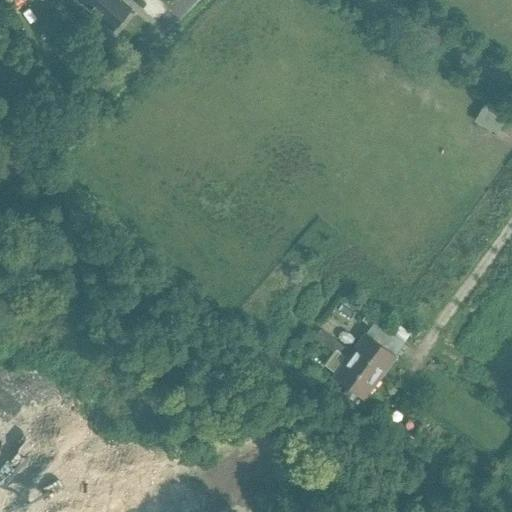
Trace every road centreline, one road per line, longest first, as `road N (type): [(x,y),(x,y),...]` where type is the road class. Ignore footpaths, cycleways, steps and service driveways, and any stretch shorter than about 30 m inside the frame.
road 1 (residential): [(191,0),(35,154)]
road 2 (track): [(511,229),(410,372)]
road 3 (residential): [(511,83),(365,0)]
